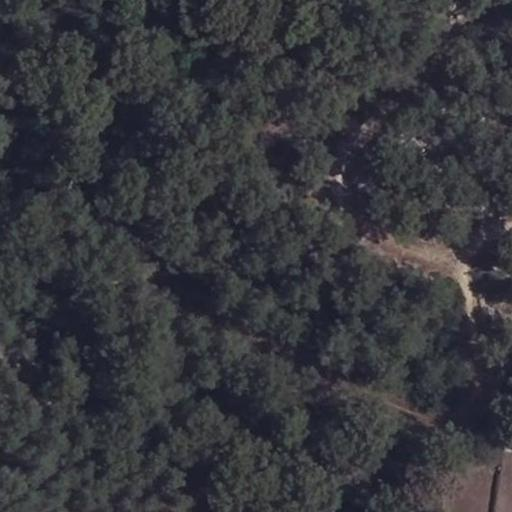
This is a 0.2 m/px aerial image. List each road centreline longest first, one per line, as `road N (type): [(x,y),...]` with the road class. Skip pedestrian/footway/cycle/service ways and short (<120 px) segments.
road 1 (track): [(445,56),(370,82),(169,188),(150,232),(183,298),(422,418),(457,412),(470,397),(476,372),(464,249)]
road 2 (track): [(510,0),(372,123),(346,150),(337,175),(343,203),(366,227),(411,250),(464,249),(511,229)]
